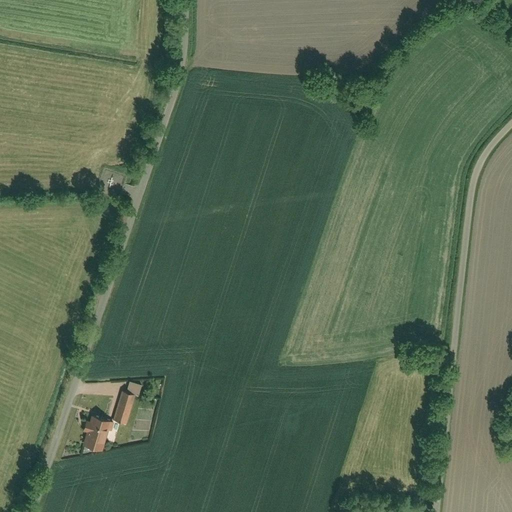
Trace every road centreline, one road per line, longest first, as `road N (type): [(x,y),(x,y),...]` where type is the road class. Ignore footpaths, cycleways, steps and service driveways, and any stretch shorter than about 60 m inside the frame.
road 1 (residential): [(31,511),(174,94),(187,0)]
road 2 (residential): [(432,511),(469,177),(511,117)]
road 3 (unknown): [(80,369),(326,334),(451,337)]
